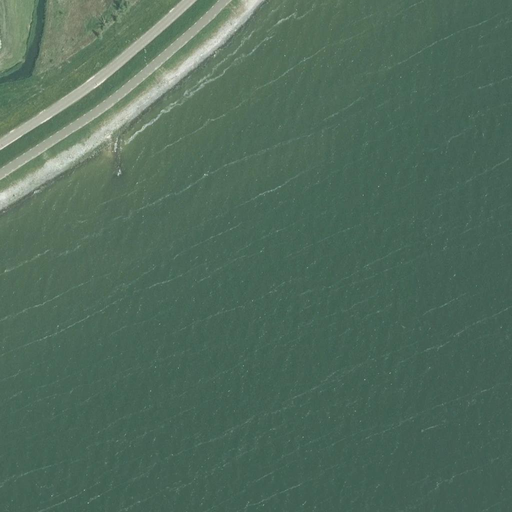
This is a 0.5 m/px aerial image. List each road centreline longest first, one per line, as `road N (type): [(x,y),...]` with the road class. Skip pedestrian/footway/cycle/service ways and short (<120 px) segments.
road 1 (tertiary): [(0,173),(118,95),(225,0)]
road 2 (tertiary): [(190,0),(90,86),(0,144)]
